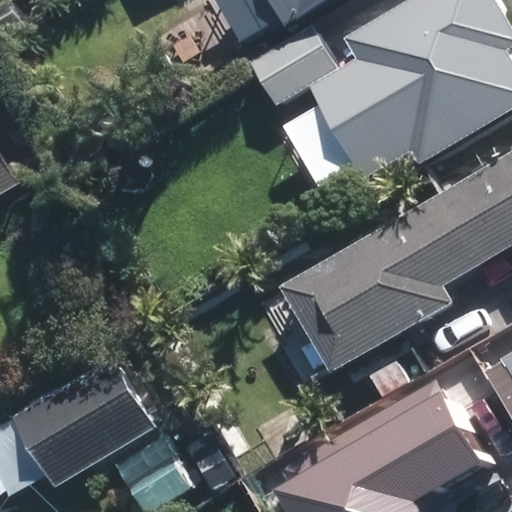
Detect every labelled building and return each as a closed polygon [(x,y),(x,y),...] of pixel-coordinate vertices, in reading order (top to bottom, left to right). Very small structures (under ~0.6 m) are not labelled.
[(344,0),(244,0),(272,46),(344,0)] [(359,197),(511,104),(511,97),(479,45),(497,34),(476,0),(402,0),(314,50),(345,108),(318,128),(359,197)] [(272,46),(227,74),(255,110),(308,77),(286,38),(272,46)] [(503,273),(511,267),(511,147),(247,301),(301,394),(437,315),(426,297),(494,258),(503,273)] [(511,355),(475,377),(470,380),(506,442),(511,438),(511,355)] [(126,423),(89,362),(0,415),(0,486),(5,495),(126,423)] [(453,388),(264,489),(276,511),(442,511),(503,479),(453,388)] [(171,453),(126,481),(145,511),(151,511),(192,488),(171,453)]
